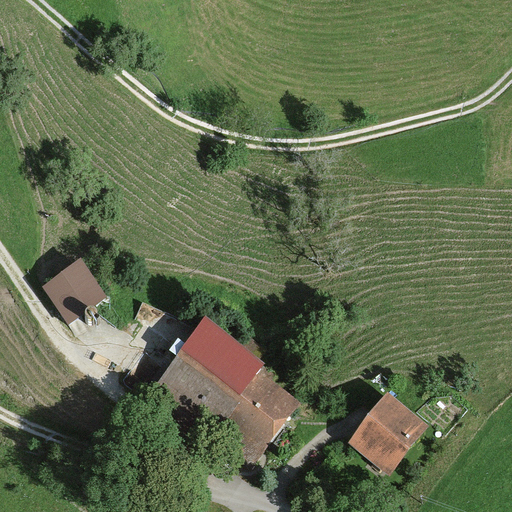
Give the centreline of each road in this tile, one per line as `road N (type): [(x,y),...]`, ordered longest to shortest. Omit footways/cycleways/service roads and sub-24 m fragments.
road 1 (track): [(511,81),(471,110),(355,139),(258,145),(200,129),(149,98),(34,0)]
road 2 (track): [(0,250),(80,357),(227,491)]
road 3 (track): [(0,411),(173,482),(227,491)]
